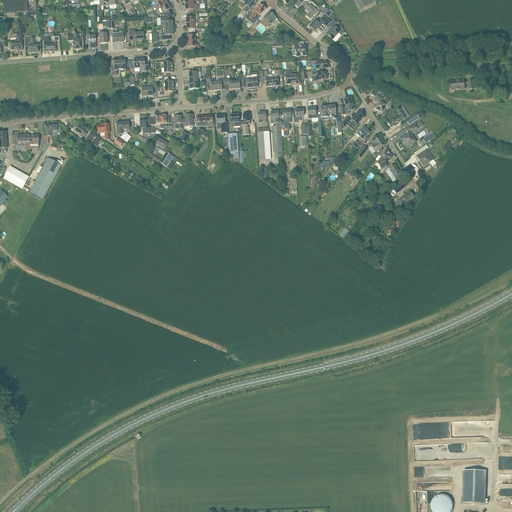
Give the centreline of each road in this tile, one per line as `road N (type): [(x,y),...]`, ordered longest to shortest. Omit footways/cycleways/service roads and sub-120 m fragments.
road 1 (primary): [(511,293),(382,351),(158,412),(86,451),(13,511)]
road 2 (residential): [(0,122),(174,108)]
road 3 (residential): [(0,61),(171,50)]
road 4 (track): [(511,60),(348,77)]
road 5 (residential): [(188,106),(308,96),(349,82)]
road 6 (residential): [(417,191),(349,82)]
